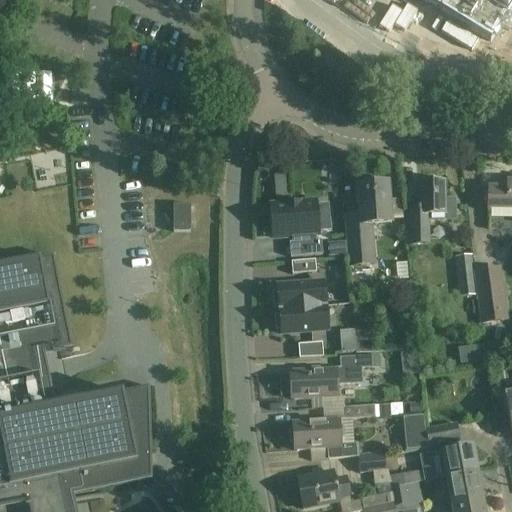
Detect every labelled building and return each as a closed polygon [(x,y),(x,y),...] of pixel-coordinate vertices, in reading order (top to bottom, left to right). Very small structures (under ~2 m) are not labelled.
[(431,31),(436,34),(442,22),(438,19),(431,31)] [(441,36),(471,54),(477,44),(447,26),(441,36)] [(275,197),(289,196),(287,176),(274,177),(275,197)] [(418,184),(419,210),(406,210),(407,247),(429,247),(428,223),(456,222),(455,210),(445,210),(444,183),(418,184)] [(391,224),(388,184),(357,187),(359,217),(345,218),(349,266),(374,264),(371,225),(391,224)] [(511,184),(506,185),(506,191),(488,191),(488,214),(489,214),(489,210),(511,210),(511,184)] [(319,235),(316,202),(270,206),(273,239),(291,238),(292,244),(289,244),(290,258),(322,256),(321,241),(316,241),(316,236),(319,235)] [(189,233),(190,206),(173,206),(172,232),(189,233)] [(346,244),(328,245),(329,257),(346,256),(346,244)] [(475,296),(472,272),(470,255),(453,258),(459,299),(475,296)] [(0,511),(77,511),(74,496),(151,480),(151,388),(57,407),(51,373),(48,356),(75,350),(57,259),(1,271),(0,268),(0,511)] [(316,274),(315,261),(291,263),(292,276),(316,274)] [(359,266),(345,267),(346,284),(360,284),(359,266)] [(500,268),(494,269),(472,272),(475,296),(479,324),(508,320),(500,268)] [(326,307),(324,283),(277,287),(277,292),(272,292),(274,306),(278,306),(279,311),(326,307)] [(347,303),(362,303),(361,288),(347,289),(347,303)] [(279,311),(279,316),(274,317),(276,330),(280,330),(281,335),(328,331),(326,307),(279,311)] [(498,331),(479,333),(480,349),(499,347),(498,331)] [(299,359),(323,357),(322,344),(298,346),(299,359)] [(361,369),(372,369),(371,357),(339,359),(340,369),(334,369),(334,371),(309,372),(297,371),(297,373),(290,373),(290,380),(285,382),(286,395),(291,396),(291,402),(336,399),(335,387),(362,385),(361,369)] [(376,405),(396,405),(395,394),(375,394),(376,405)] [(374,407),(343,409),(344,421),(375,419),(374,407)] [(403,419),(406,451),(426,449),(423,417),(403,419)] [(356,445),(339,447),(337,421),(293,426),(294,436),(289,437),(290,448),(295,449),(296,456),(327,453),(327,461),(357,458),(356,445)] [(456,425),(426,431),(429,449),(460,443),(456,425)] [(446,478),(477,473),(472,447),(441,454),(443,466),(422,470),(425,484),(446,480),(446,478)] [(361,511),(394,505),(391,494),(391,489),(388,471),(385,471),(384,455),(357,458),(358,475),(372,474),(373,485),(375,497),(361,500),(363,510),(361,510),(361,511)] [(323,462),(293,468),(296,480),(325,475),(323,462)] [(446,480),(451,504),(482,498),(477,473),(446,478),(446,480)] [(336,483),(335,474),(298,482),(304,511),(340,503),(339,499),(351,497),(348,481),(336,483)] [(407,486),(396,488),(400,511),(408,511),(415,511),(413,500),(409,501),(407,486)] [(485,511),(482,498),(451,504),(452,511),(485,511)]
